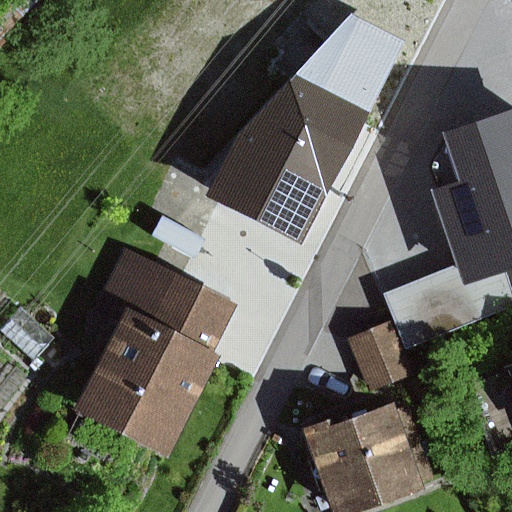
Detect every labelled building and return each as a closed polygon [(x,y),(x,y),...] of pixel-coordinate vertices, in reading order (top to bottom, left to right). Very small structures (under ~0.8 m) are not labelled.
[(350,17),(294,77),(366,112),(402,41),(350,17)] [(237,135),(204,202),(300,248),(366,112),(294,77),(237,135)] [(511,109),(443,133),(459,182),(433,191),(459,268),(465,285),(507,271),(511,269),(511,109)] [(215,349),(239,300),(124,244),(101,293),(129,307),(215,349)] [(465,285),(459,268),(384,295),(405,353),(511,314),(511,285),(507,271),(465,285)] [(215,349),(129,307),(79,409),(174,455),(224,353),(215,349)] [(388,325),(346,341),(365,393),(408,377),(388,325)] [(333,420),(304,430),(333,511),(362,511),(423,491),(393,405),(335,425),(333,420)]
